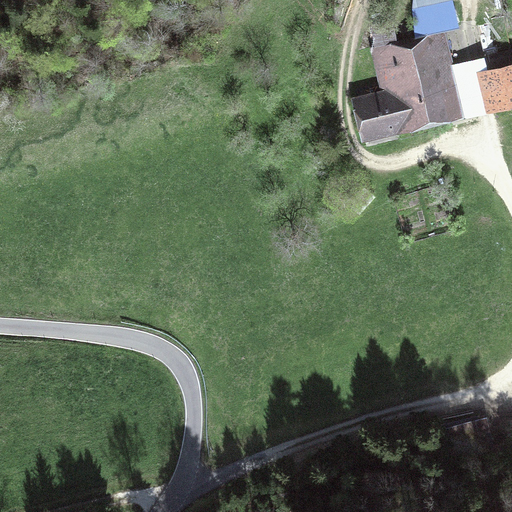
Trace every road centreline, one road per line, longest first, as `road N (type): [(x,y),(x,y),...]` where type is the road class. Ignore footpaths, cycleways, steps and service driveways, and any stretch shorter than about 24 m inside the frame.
road 1 (track): [(80,511),(178,488),(354,424),(506,385)]
road 2 (tertiary): [(0,326),(134,339),(181,366),(193,431),(182,480),(163,511)]
